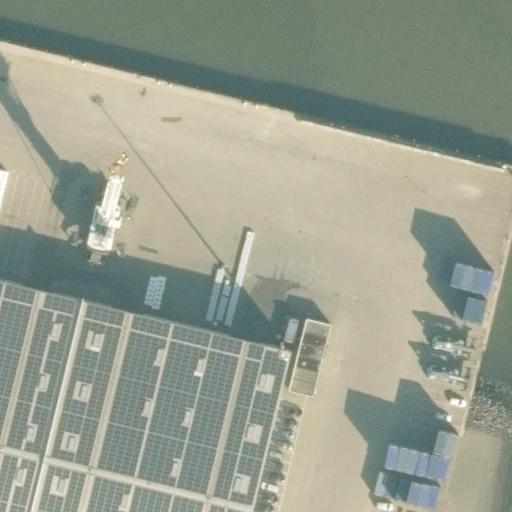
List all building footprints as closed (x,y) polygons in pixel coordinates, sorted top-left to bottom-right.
[(511,210),(446,193),(437,226),(507,244),(511,225),(511,210)] [(184,210),(167,301),(223,311),(240,219),(184,210)] [(418,304),(413,335),(475,345),(488,264),(464,260),(465,257),(437,253),(434,272),(418,270),(412,303),(418,304)] [(0,511),(251,511),(291,349),(0,278),(0,511)] [(307,319),(295,366),(319,372),(331,325),(307,319)]
